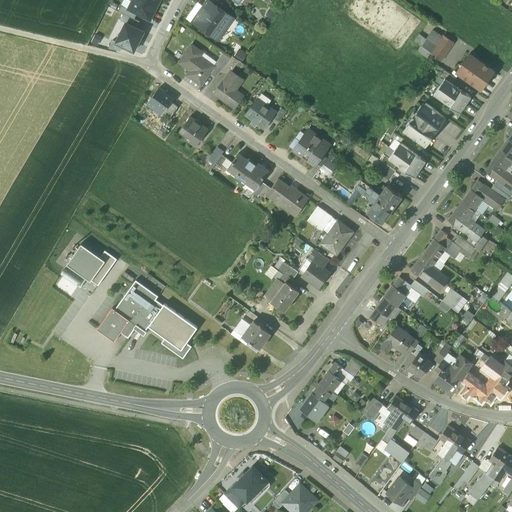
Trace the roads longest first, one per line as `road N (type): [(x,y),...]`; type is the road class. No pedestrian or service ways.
road 1 (residential): [(181,0),(148,65),(393,247)]
road 2 (secondary): [(208,412),(0,380)]
road 3 (tertiary): [(393,247),(511,82)]
road 4 (residential): [(511,417),(458,406),(416,386),(332,331)]
road 5 (track): [(0,30),(148,65)]
road 6 (secondary): [(370,511),(261,431)]
